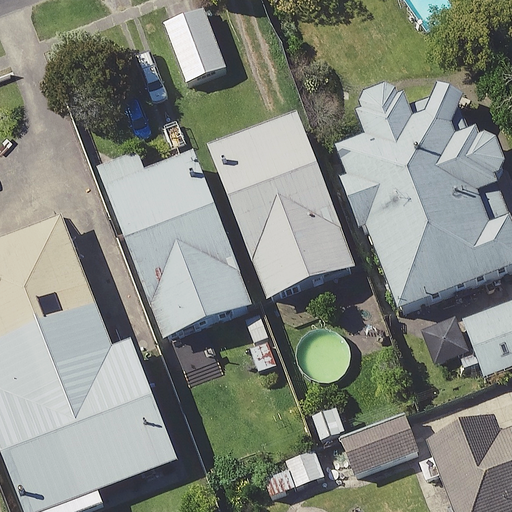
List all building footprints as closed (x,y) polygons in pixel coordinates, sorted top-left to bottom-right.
[(213,20),(172,34),(192,93),(233,79),(213,20)] [(511,165),(459,137),(472,115),(437,95),(423,119),(389,101),(365,123),(376,154),(345,165),(404,325),(511,285),(511,221),(494,208),(511,171),(511,165)] [(363,281),(305,127),(218,159),(276,314),(363,281)] [(260,320),(198,155),(110,188),(173,353),(260,320)] [(105,322),(69,230),(0,256),(0,380),(8,402),(0,404),(0,439),(28,511),(80,511),(184,472),(123,315),(105,322)] [(511,376),(511,309),(429,341),(441,372),(482,356),(492,384),(511,376)] [(423,463),(412,431),(351,450),(362,483),(423,463)] [(511,511),(511,444),(508,446),(504,434),(439,458),(458,511),(511,511)]
